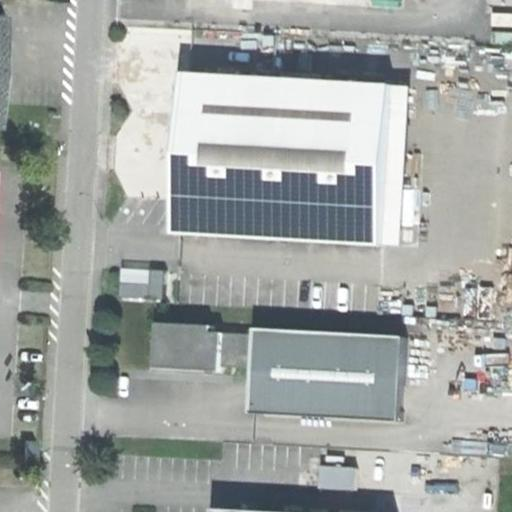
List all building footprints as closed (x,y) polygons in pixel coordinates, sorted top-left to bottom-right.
[(183,132),(177,235),(386,246),(395,87),(186,74),(183,132)] [(406,247),(415,88),(395,87),(386,246),(406,247)] [(133,268),(131,293),(157,295),(158,269),(133,268)] [(255,412),(406,422),(409,337),(259,327),(258,334),(215,331),(215,324),(161,321),(160,340),(165,340),(163,361),(258,367),(255,412)] [(360,468),(325,466),(323,487),(358,490),(360,468)] [(369,469),(366,470),(365,471),(363,473),(362,477),(363,480),(364,483),(367,485),(370,486),(373,486),(376,484),(378,482),(379,478),(379,474),(378,472),(376,470),(373,469),(371,469),(369,469)]
